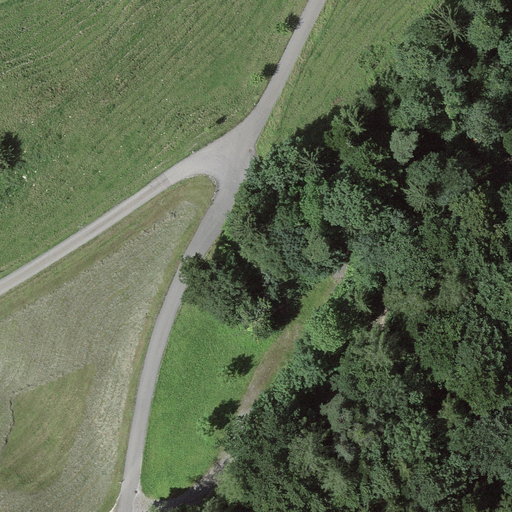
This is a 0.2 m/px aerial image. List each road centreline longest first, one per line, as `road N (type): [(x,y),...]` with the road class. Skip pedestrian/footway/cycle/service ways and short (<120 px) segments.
road 1 (unclassified): [(232,164),(216,217),(170,301),(136,420),(124,511)]
road 2 (unclassified): [(0,291),(163,181),(232,164)]
road 3 (unclassified): [(232,164),(276,113),(327,0)]
